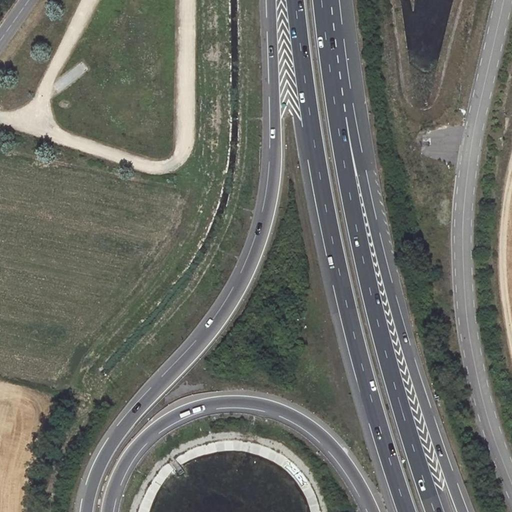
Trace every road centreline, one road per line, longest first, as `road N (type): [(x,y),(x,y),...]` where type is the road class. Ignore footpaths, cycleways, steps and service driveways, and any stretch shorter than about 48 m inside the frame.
road 1 (trunk): [(271,0),(274,164),(253,255),(221,317),(107,449),(86,511)]
road 2 (trunk): [(294,0),(325,208),(406,511)]
road 3 (trunk): [(463,511),(406,349),(352,129),(336,117)]
road 4 (trunk): [(435,511),(387,360),(336,117)]
road 5 (trunk): [(108,511),(124,465),(149,434),(194,409),(238,402),(278,410),(312,429),(373,511)]
road 6 (track): [(0,114),(155,168),(169,166),(183,149),(185,0)]
road 7 (track): [(511,176),(503,244),(511,341)]
road 8 (track): [(90,0),(28,124)]
